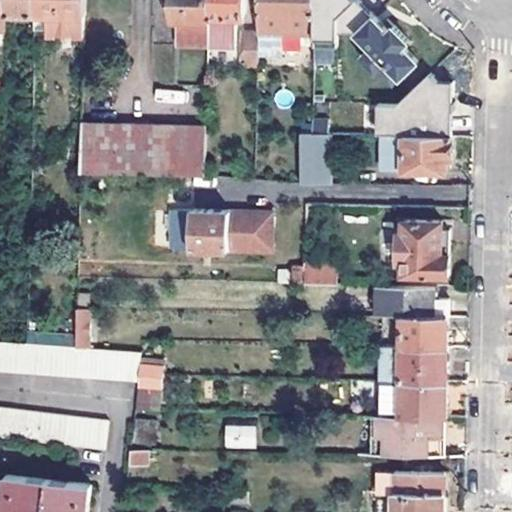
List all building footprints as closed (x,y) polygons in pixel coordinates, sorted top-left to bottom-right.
[(0,0),(0,11),(9,12),(9,0),(0,0)] [(36,15),(36,0),(9,0),(9,12),(9,13),(36,15)] [(85,37),(85,0),(36,0),(36,15),(35,36),(85,37)] [(179,47),(210,48),(211,0),(164,0),(164,5),(173,5),(173,22),(180,22),(179,47)] [(211,0),(210,48),(236,48),(237,19),(243,19),(243,0),(211,0)] [(317,34),(317,0),(260,0),(260,33),(317,34)] [(317,0),(317,34),(316,49),(339,50),(339,47),(340,16),(356,0),(317,0)] [(357,33),(371,48),(363,58),(378,74),(388,64),(402,78),(420,60),(406,47),(411,41),(395,25),(390,30),(358,0),(356,0),(340,16),(339,47),(357,33)] [(259,66),(260,33),(245,32),(244,67),(259,66)] [(384,135),(454,136),(455,79),(440,79),(433,72),(400,103),(380,103),(379,135),(384,135)] [(331,121),(315,120),(315,134),(330,134),(331,121)] [(82,126),(81,172),(180,177),(207,178),(208,131),(82,126)] [(303,133),(303,183),(331,183),(333,134),(330,134),(315,134),(303,133)] [(454,136),(384,135),(382,168),(448,170),(449,157),(453,157),(454,136)] [(192,218),(178,218),(178,238),(192,239),(192,251),(272,253),(272,216),(193,214),(192,218)] [(444,221),(407,220),(407,232),(401,233),(400,261),(406,262),(406,276),(451,277),(451,230),(444,230),(444,221)] [(306,266),(305,284),(338,284),(338,264),(306,263),(306,266)] [(305,284),(306,266),(293,266),(293,283),(305,284)] [(438,286),(378,285),(376,315),(383,315),(404,316),(449,317),(450,299),(438,299),(438,286)] [(364,344),(384,345),(403,345),(404,316),(383,315),(382,337),(365,336),(364,344)] [(403,345),(449,346),(449,317),(404,316),(403,345)] [(28,331),(27,341),(73,345),(74,336),(28,331)] [(139,373),(142,352),(77,347),(28,343),(0,341),(0,369),(138,379),(139,373)] [(448,380),(449,346),(403,345),(384,345),(384,357),(403,357),(403,364),(402,375),(402,379),(448,380)] [(163,374),(164,365),(142,362),(141,373),(163,374)] [(402,375),(403,364),(392,363),(392,375),(402,375)] [(163,374),(141,373),(140,384),(162,386),(163,374)] [(448,380),(402,379),(380,379),(380,415),(438,416),(444,416),(447,417),(448,380)] [(109,420),(0,405),(0,434),(105,448),(109,420)] [(438,416),(380,415),(375,414),(373,452),(441,453),(443,435),(436,435),(438,416)] [(152,442),(154,419),(136,416),(134,440),(152,442)] [(227,417),(227,449),(257,449),(258,417),(227,417)] [(149,462),(151,450),(132,448),(131,460),(149,462)] [(386,490),(446,491),(446,471),(386,470),(386,490)] [(87,511),(91,483),(6,473),(0,511),(87,511)] [(445,511),(446,491),(386,490),(385,498),(395,499),(394,511),(445,511)] [(394,511),(395,499),(385,498),(384,511),(394,511)]
